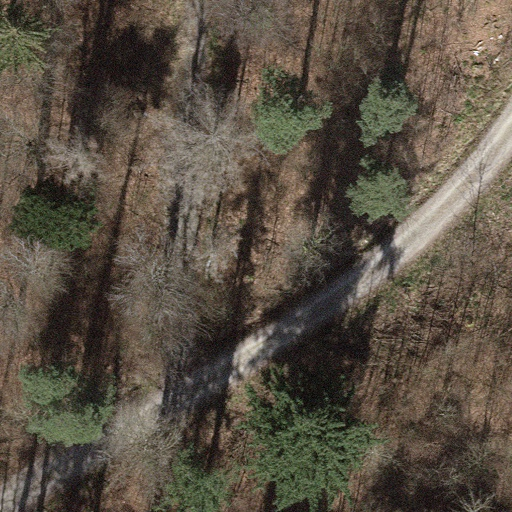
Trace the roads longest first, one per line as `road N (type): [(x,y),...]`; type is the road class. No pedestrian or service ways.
road 1 (track): [(0,505),(189,394),(340,287),(428,216),(511,119)]
road 2 (track): [(202,0),(189,394)]
